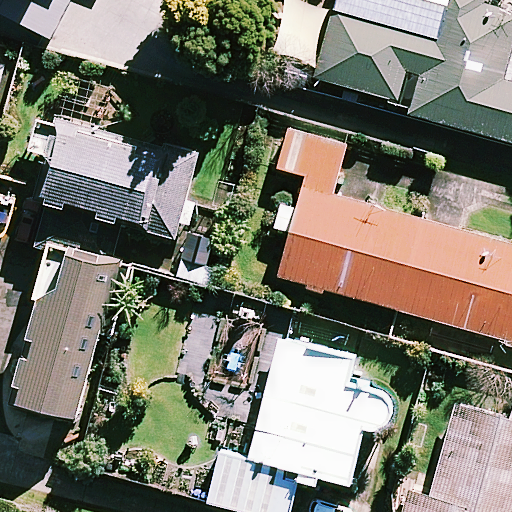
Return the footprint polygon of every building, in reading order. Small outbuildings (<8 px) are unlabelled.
[(0,0),(0,19),(53,46),(76,0),(0,0)] [(511,12),(494,8),(496,0),(341,0),(318,88),(414,113),(412,120),(511,147),(511,87),(507,86),(511,70),(511,12)] [(72,216),(100,223),(97,233),(121,240),(123,230),(177,245),(201,161),(147,146),(144,156),(62,133),(41,207),(49,209),(47,219),(69,225),(72,216)] [(349,152),(287,134),(276,173),(310,183),(300,216),(283,211),(276,233),(294,238),(281,283),(511,348),(511,250),(335,201),(349,152)] [(77,431),(123,273),(48,251),(32,306),(47,310),(17,414),(77,431)] [(390,398),(387,396),(352,387),(359,362),(284,342),(252,463),(221,455),(208,508),(224,511),(294,511),(302,482),(353,495),(367,440),(368,440),(372,441),(376,440),(381,439),(385,438),(388,436),(391,433),(394,429),(396,426),(397,422),(398,417),(398,413),(397,409),(395,405),(393,401),(390,398)] [(511,511),(511,425),(455,410),(434,486),(420,481),(411,511),(511,511)]
